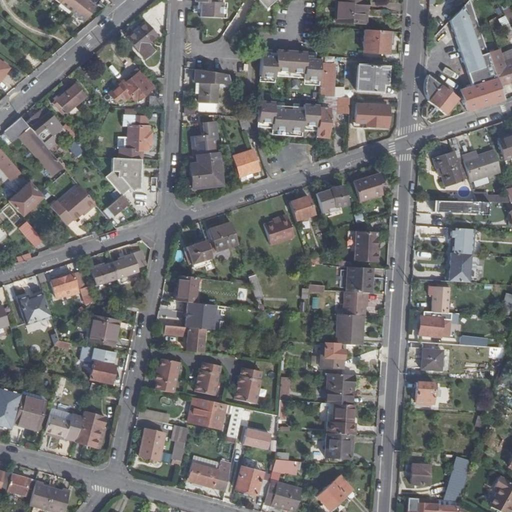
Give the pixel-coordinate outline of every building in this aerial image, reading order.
[(54,0),(85,23),(97,8),(90,2),(91,0),(54,0)] [(195,0),(195,2),(195,3),(201,4),(201,18),(222,19),(222,4),(216,3),(215,0),(195,0)] [(273,3),(270,0),(258,0),(266,9),(273,3)] [(338,0),(338,23),(363,24),(364,12),(368,12),(368,1),(352,0),(338,0)] [(487,49),(471,0),(451,21),(472,86),(460,90),(468,112),(503,100),(499,86),(487,49)] [(511,14),(509,9),(502,13),(509,25),(511,23),(511,14)] [(145,60),(154,52),(148,44),(157,37),(145,24),(128,39),(145,60)] [(388,55),(389,33),(364,31),(363,53),(388,55)] [(487,49),(499,86),(511,81),(511,55),(502,59),(498,46),(487,49)] [(275,72),(280,73),(305,74),(304,80),(320,82),(321,65),(321,61),(306,60),(306,56),(301,55),(296,55),(286,54),(281,54),(276,54),(276,58),(261,57),(260,77),(271,78),(274,79),(275,76),(275,72)] [(0,80),(4,76),(8,70),(0,63),(0,80)] [(320,82),(319,97),(332,98),(335,66),(321,65),(320,82)] [(386,86),(387,68),(358,67),(356,92),(381,93),(382,85),(386,86)] [(227,76),(195,71),(194,83),(199,84),(198,103),(216,104),(217,85),(230,85),(227,76)] [(135,98),(151,85),(140,72),(126,83),(130,86),(125,90),(135,102),(137,100),(135,98)] [(425,83),(425,87),(425,91),(425,93),(426,97),(428,101),(428,102),(446,116),(457,100),(431,79),(430,82),(427,80),(429,78),(428,77),(425,83)] [(62,116),(85,97),(74,84),(51,103),(62,116)] [(344,96),(345,87),(336,87),(335,96),(344,96)] [(148,98),(147,110),(163,111),(163,98),(148,98)] [(337,113),(348,114),(348,98),(338,98),(337,113)] [(317,127),(319,108),(313,108),(307,108),(303,107),(302,112),(274,110),(274,106),(274,103),(269,103),(269,105),(264,105),(264,103),(259,102),(259,105),(257,123),(272,124),(271,131),(301,132),(302,126),(317,127)] [(317,127),(317,137),(327,138),(328,129),(330,129),(330,125),(328,125),(329,109),(328,109),(328,105),(320,105),(319,109),(319,108),(317,127)] [(385,107),(356,105),(354,127),(387,128),(387,116),(384,116),(385,107)] [(44,107),(30,119),(40,131),(44,128),(52,137),(55,134),(60,139),(66,134),(44,107)] [(120,149),(120,159),(141,160),(142,151),(148,152),(148,145),(151,145),(152,134),(148,134),(149,127),(148,127),(137,127),(137,116),(130,116),(125,115),(124,115),(123,127),(128,127),(128,137),(127,150),(120,149)] [(148,117),(137,116),(137,127),(148,127),(148,117)] [(247,117),(239,117),(243,130),(250,127),(247,117)] [(20,118),(4,132),(13,142),(19,137),(52,175),(61,166),(51,154),(43,145),(35,135),(25,123),(20,118)] [(30,119),(25,123),(35,135),(40,131),(30,119)] [(190,188),(212,186),(210,169),(220,168),(219,160),(220,160),(217,132),(217,131),(205,133),(206,142),(192,143),(193,147),(194,163),(200,162),(201,167),(189,168),(190,188)] [(511,135),(497,141),(503,160),(511,157),(511,135)] [(128,137),(118,137),(117,149),(120,149),(127,150),(128,137)] [(76,156),(83,151),(75,141),(69,147),(76,156)] [(43,145),(51,154),(53,152),(45,143),(43,145)] [(460,157),(458,150),(452,152),(456,163),(462,161),(460,157)] [(19,173),(0,151),(0,167),(11,180),(19,173)] [(232,158),(239,178),(259,171),(252,151),(232,158)] [(468,181),(499,171),(492,151),(476,156),(462,161),(468,178),(468,181)] [(468,178),(462,161),(456,163),(452,152),(432,159),(435,170),(438,168),(440,175),(443,183),(451,180),(453,184),(461,181),(461,180),(461,179),(463,178),(464,180),(468,178)] [(475,152),(460,157),(462,161),(476,156),(475,152)] [(140,186),(141,160),(120,159),(112,158),(110,172),(104,177),(107,181),(120,196),(121,197),(129,190),(132,193),(140,186)] [(222,185),(220,168),(210,169),(212,186),(222,185)] [(379,174),(353,183),(359,202),(382,195),(379,185),(383,184),(379,174)] [(27,183),(8,201),(20,216),(41,198),(32,189),(33,188),(28,183),(27,183)] [(331,190),(316,195),(322,215),(337,210),(336,208),(347,206),(343,187),(331,190)] [(61,206),(54,212),(61,221),(66,225),(72,220),(73,221),(87,209),(88,211),(95,205),(82,190),(61,207),(61,206)] [(483,203),(484,198),(483,195),(473,195),(475,203),(478,203),(483,203)] [(120,196),(106,208),(114,216),(127,205),(121,197),(120,196)] [(308,197),(289,203),(295,221),(314,215),(308,197)] [(20,216),(8,201),(7,202),(8,203),(20,216)] [(488,215),(489,203),(483,203),(478,203),(477,204),(451,202),(451,213),(468,214),(470,214),(488,215)] [(106,208),(101,212),(108,221),(114,216),(106,208)] [(293,238),(286,215),(278,218),(279,220),(273,221),(263,225),(270,246),(293,238)] [(443,220),(428,218),(428,227),(443,228),(443,220)] [(61,221),(55,226),(63,235),(69,229),(66,225),(61,221)] [(42,241),(26,222),(18,229),(35,247),(42,241)] [(237,245),(230,223),(208,230),(216,252),(237,245)] [(472,255),(473,230),(447,228),(446,240),(450,240),(449,254),(472,255)] [(355,249),(356,231),(348,231),(347,248),(355,249)] [(378,232),(356,231),(355,249),(354,261),(378,263),(378,251),(376,251),(377,244),(378,232)] [(211,258),(206,241),(186,247),(192,266),(194,270),(212,264),(210,258),(211,258)] [(192,266),(186,247),(183,248),(189,267),(192,266)] [(414,250),(413,263),(429,264),(429,251),(414,250)] [(90,270),(96,288),(140,273),(138,269),(146,267),(142,252),(124,258),(124,260),(100,268),(99,267),(90,270)] [(461,255),(451,254),(450,266),(452,266),(452,272),(450,272),(449,283),(474,285),(476,256),(461,255)] [(372,268),(350,267),(348,292),(368,293),(371,293),(371,283),(370,283),(370,279),(372,279),(372,268)] [(91,297),(82,272),(74,275),(50,282),(55,299),(63,296),(62,291),(79,285),(80,290),(81,290),(84,300),(85,299),(91,297)] [(250,285),(255,301),(262,299),(255,275),(248,277),(250,285)] [(179,276),(176,302),(187,303),(194,303),(197,278),(179,276)] [(324,285),(308,284),(307,289),(307,291),(324,292),(324,290),(324,285)] [(430,313),(447,314),(448,289),(435,288),(434,296),(431,296),(430,313)] [(368,301),(368,293),(348,292),(344,291),(343,315),(360,316),(365,316),(365,307),(366,301),(368,301)] [(50,314),(42,292),(31,295),(32,297),(27,298),(26,294),(16,298),(24,322),(50,314)] [(313,297),(311,309),(318,309),(319,298),(313,297)] [(194,303),(187,303),(185,328),(203,329),(211,330),(213,305),(194,303)] [(452,317),(453,314),(447,314),(430,313),(421,312),(421,317),(419,317),(418,335),(439,337),(440,334),(447,335),(448,321),(440,321),(441,319),(438,319),(438,316),(452,317)] [(336,344),(361,346),(362,331),(359,331),(360,316),(343,315),(338,315),(336,344)] [(88,341),(112,346),(118,322),(94,317),(88,341)] [(187,336),(185,352),(201,353),(203,329),(185,328),(158,325),(157,333),(163,333),(163,334),(187,336)] [(248,341),(248,335),(221,333),(220,350),(229,351),(230,339),(248,341)] [(459,346),(479,347),(480,339),(460,338),(459,346)] [(337,345),(323,344),(323,357),(322,367),(341,369),(343,350),(337,350),(337,345)] [(79,368),(90,370),(93,347),(82,346),(79,368)] [(442,352),(422,351),(421,370),(440,372),(442,352)] [(322,367),(323,357),(315,356),(315,367),(322,367)] [(180,362),(161,358),(160,367),(158,373),(156,372),(154,381),(156,381),(155,389),(174,393),(180,362)] [(89,379),(110,384),(115,363),(100,360),(100,363),(94,362),(89,379)] [(221,366),(203,362),(201,370),(199,370),(197,378),(199,378),(198,384),(196,383),(194,391),(214,396),(221,366)] [(0,370),(26,376),(28,370),(0,363),(0,370)] [(264,372),(244,368),(242,376),(241,376),(239,384),(241,385),(240,391),(237,391),(235,399),(257,404),(264,372)] [(353,388),(354,375),(332,374),(330,403),(334,404),(348,405),(349,388),(353,388)] [(280,377),(279,400),(287,401),(289,377),(280,377)] [(422,404),(428,404),(433,404),(434,384),(416,383),(415,403),(422,404)] [(95,394),(97,385),(91,384),(89,393),(95,394)] [(20,395),(44,402),(45,397),(22,391),(20,395)] [(15,415),(13,423),(37,430),(45,402),(44,402),(20,395),(17,408),(16,413),(15,415)] [(226,436),(236,438),(242,408),(193,398),(188,422),(209,427),(219,430),(223,411),(231,413),(226,436)] [(351,435),(353,435),(354,423),(352,423),(353,405),(352,405),(348,405),(334,404),(333,422),(327,421),(326,434),(351,435)] [(138,408),(136,417),(167,424),(168,415),(138,408)] [(49,416),(80,425),(82,418),(51,409),(49,416)] [(0,422),(12,426),(13,423),(15,415),(0,410),(0,422)] [(75,441),(75,443),(94,448),(100,428),(102,428),(105,418),(83,412),(82,418),(80,425),(75,441)] [(44,432),(75,441),(80,425),(49,416),(44,432)] [(171,440),(184,443),(188,428),(175,426),(171,440)] [(100,428),(94,448),(99,450),(105,429),(102,428),(100,428)] [(138,456),(159,460),(165,434),(144,429),(138,456)] [(268,450),(271,432),(245,429),(243,446),(268,450)] [(350,459),(351,435),(326,434),(324,457),(350,459)] [(445,500),(460,501),(470,466),(456,462),(445,500)] [(191,482),(224,492),(228,474),(191,463),(188,472),(191,473),(189,479),(192,480),(191,482)] [(426,474),(426,466),(412,465),(410,485),(428,486),(429,474),(426,474)] [(256,494),(264,497),(268,482),(259,480),(261,474),(240,468),(234,490),(255,495),(256,494)] [(6,491),(10,475),(0,471),(0,492),(5,494),(6,491)] [(31,498),(35,482),(28,480),(28,482),(23,481),(23,479),(10,475),(6,491),(31,498)] [(329,511),(352,490),(339,476),(316,497),(329,511)] [(507,511),(511,504),(511,484),(498,477),(493,487),(497,489),(488,505),(501,511),(507,511)] [(43,484),(36,482),(35,482),(31,498),(29,506),(50,511),(63,511),(70,492),(62,489),(61,492),(42,486),(43,484)] [(285,508),(289,493),(274,488),(269,504),(285,508)] [(445,500),(407,498),(406,511),(456,511),(460,501),(445,500)]
